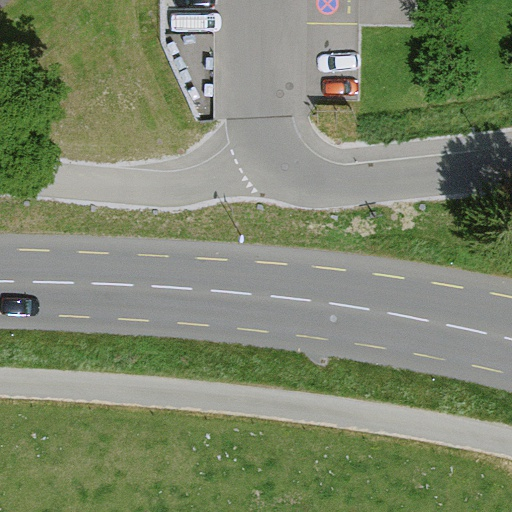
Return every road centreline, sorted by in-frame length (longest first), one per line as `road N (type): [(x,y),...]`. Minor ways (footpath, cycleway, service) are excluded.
road 1 (secondary): [(511,336),(288,298),(0,281)]
road 2 (residential): [(0,175),(184,188),(259,170)]
road 3 (residential): [(259,170),(347,186),(511,168)]
road 4 (residential): [(259,0),(259,170)]
